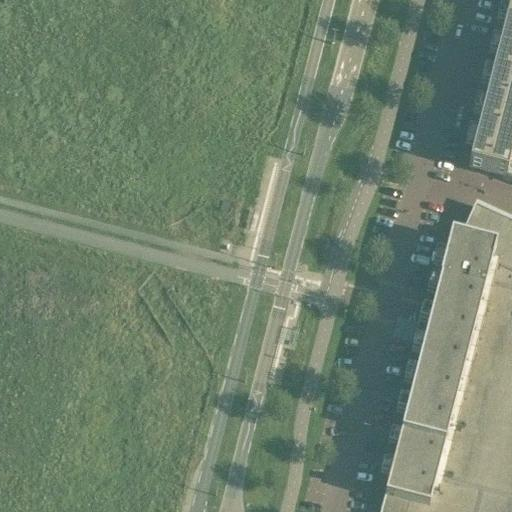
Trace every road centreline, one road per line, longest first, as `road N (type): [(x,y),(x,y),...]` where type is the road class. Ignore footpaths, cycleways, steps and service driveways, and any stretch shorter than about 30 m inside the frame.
road 1 (tertiary): [(226,511),(364,0)]
road 2 (tertiary): [(327,0),(197,511)]
